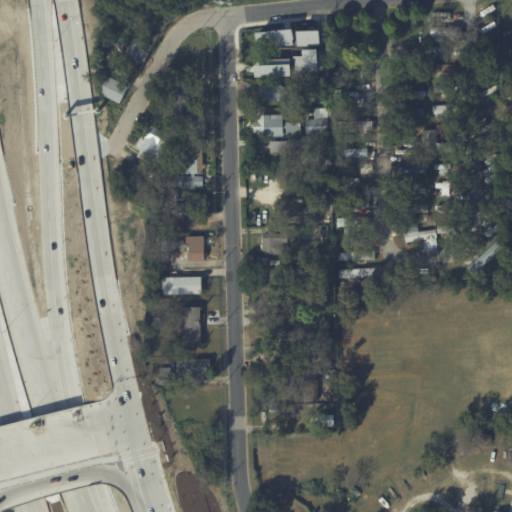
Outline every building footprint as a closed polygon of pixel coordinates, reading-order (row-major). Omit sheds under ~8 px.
[(448,36),(433,36),(433,28),(465,28),(465,37),(448,36)] [(153,45),(147,57),(149,58),(146,62),(139,59),(138,62),(127,57),(137,37),(153,45)] [(494,45),(498,50),(484,59),(481,55),(482,54),(480,51),(485,48),(487,51),(494,45)] [(284,64),(281,48),(295,47),(297,60),(301,59),(302,70),(285,72),(284,64)] [(261,56),(261,62),(263,62),(263,66),(277,65),(277,77),(247,79),(246,59),(253,59),(253,55),(261,54),(261,56)] [(255,65),(255,76),(291,75),(290,58),(271,59),(271,65),(255,65)] [(466,73),(431,73),(431,65),(466,65),(466,73)] [(106,75),(122,83),(124,79),(133,83),(122,105),(105,96),(103,73),(106,75)] [(189,84),(198,89),(194,97),(191,96),(187,103),(188,104),(185,111),(182,110),(176,120),(166,115),(168,111),(161,107),(176,79),(185,83),(186,80),(190,81),(189,84)] [(298,107),(298,97),(300,97),(299,85),(314,84),(314,81),(323,81),(324,96),(328,96),(328,105),(320,105),(320,106),(298,107)] [(251,94),(243,94),(243,82),(256,82),(256,94),(251,94)] [(336,97),(336,91),(335,91),(335,84),(343,84),(343,91),(342,91),(342,98),(336,97)] [(258,85),(283,85),(283,87),(288,87),(288,89),(292,89),(292,101),(292,108),(268,108),(268,102),(258,101),(258,85)] [(452,99),(444,99),(444,94),(431,94),(430,88),(459,86),(459,92),(452,93),(452,99)] [(430,97),(437,97),(437,102),(431,102),(431,105),(425,105),(425,101),(430,101),(430,97)] [(458,116),(458,119),(449,119),(449,114),(448,114),(448,116),(445,116),(445,114),(439,114),(439,116),(437,116),(437,115),(435,115),(435,106),(461,106),(461,114),(458,114),(458,116)] [(316,120),(315,109),(332,108),(332,117),(333,117),(334,128),(330,128),(331,134),(309,135),(308,121),(316,121),(316,120)] [(404,119),(397,119),(397,111),(425,109),(426,118),(404,119)] [(288,121),(288,124),(301,123),(301,135),(288,135),(288,129),(286,129),(286,137),(272,137),(272,136),(259,136),(259,133),(255,133),(255,122),(259,122),(259,116),(285,115),(285,121),(288,121)] [(366,133),(361,133),(360,130),(337,130),(337,122),(373,121),(373,130),(367,130),(367,133),(366,133)] [(466,133),(452,133),(452,135),(438,135),(438,144),(466,144),(466,151),(438,151),(438,156),(422,156),(422,131),(438,131),(438,125),(466,125),(466,133)] [(156,163),(155,165),(139,157),(143,149),(138,147),(147,130),(150,132),(153,126),(178,139),(165,165),(157,160),(156,163)] [(488,143),(492,141),(490,138),(496,135),(500,142),(490,147),(488,143)] [(272,152),(272,142),(290,142),(290,140),(311,139),(311,150),(308,150),(309,165),(291,165),(291,153),(272,153),(272,152)] [(369,151),(369,157),(343,157),(342,149),(369,148),(369,151)] [(204,165),(208,165),(208,169),(205,169),(205,174),(196,174),(196,176),(204,176),(205,189),(173,190),(173,177),(192,176),(192,174),(180,175),(180,151),(193,151),(193,149),(204,149),(204,165)] [(333,152),(333,165),(317,165),(317,152),(333,152)] [(149,171),(140,186),(129,179),(132,174),(130,173),(132,168),(134,169),(137,164),(149,171)] [(448,175),(448,164),(434,164),(434,175),(448,175)] [(399,167),(426,167),(426,175),(399,175),(399,167)] [(337,177),(375,176),(376,184),(337,185),(337,177)] [(451,190),(451,196),(443,195),(443,189),(436,189),(436,184),(443,184),(444,182),(451,182),(451,184),(453,184),(452,189),(451,189),(451,190)] [(396,190),(430,188),(431,195),(396,197),(396,190)] [(370,205),(370,208),(339,209),(338,201),(369,200),(370,205)] [(404,206),(429,204),(429,213),(404,215),(404,206)] [(361,230),(355,230),(355,226),(339,227),(338,219),(370,216),(371,224),(364,225),(364,229),(361,230)] [(445,233),(445,235),(441,235),(440,233),(439,233),(439,226),(464,224),(464,232),(460,232),(461,234),(454,234),(454,232),(445,233)] [(408,243),(406,229),(420,227),(421,233),(437,230),(440,248),(430,250),(429,240),(408,243)] [(311,239),(311,229),(333,228),(333,238),(311,239)] [(290,239),(290,245),(286,245),(286,255),(265,255),(265,235),(290,235),(290,239)] [(173,237),(172,248),(164,248),(165,237),(173,237)] [(207,260),(207,261),(191,261),(191,248),(188,248),(188,237),(206,237),(207,260)] [(472,271),(469,268),(498,241),(504,247),(475,274),(472,271)] [(440,262),(456,261),(455,249),(440,250),(440,262)] [(352,262),(341,262),(340,253),(377,252),(377,260),(352,262)] [(264,268),(292,267),(292,283),(266,284),(266,280),(264,280),(264,268)] [(387,276),(341,278),(340,270),(388,268),(388,276),(387,276)] [(204,282),(204,295),(165,295),(165,279),(204,278),(204,282)] [(287,312),(287,297),(308,296),(308,286),(322,286),(322,312),(287,312)] [(203,315),(203,348),(184,348),(184,309),(203,308),(203,315)] [(162,319),(161,330),(152,329),(154,318),(162,319)] [(306,340),(279,341),(279,324),(291,324),(292,323),(297,323),(299,324),(306,324),(306,340)] [(290,367),(266,368),(266,362),(263,362),(262,352),(289,351),(290,367)] [(213,365),(213,370),(210,370),(210,377),(191,377),(190,372),(179,372),(179,361),(213,360),(213,365)] [(173,369),(173,386),(160,386),(160,369),(173,369)] [(305,382),(319,382),(319,393),(305,393),(305,382)] [(289,397),(289,387),(298,387),(298,397),(289,397)] [(270,409),(287,409),(287,425),(262,425),(262,407),(267,407),(267,409),(270,409)] [(337,407),(337,416),(322,416),(322,408),(337,407)]
